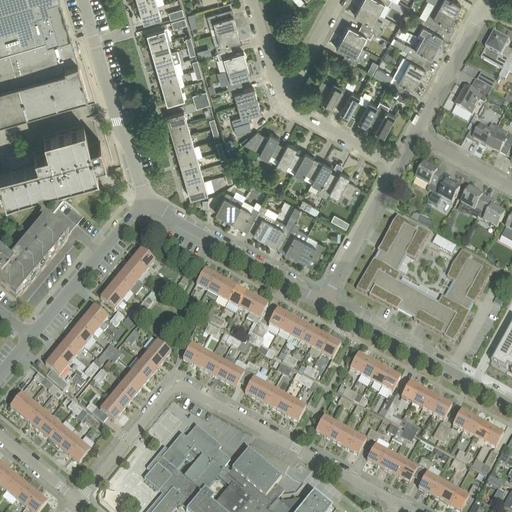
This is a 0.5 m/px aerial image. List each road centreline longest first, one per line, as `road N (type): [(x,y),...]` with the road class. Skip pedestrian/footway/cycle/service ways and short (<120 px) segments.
road 1 (residential): [(401,505),(176,385)]
road 2 (unclassified): [(511,404),(326,300)]
road 3 (unclassified): [(145,200),(83,0)]
road 4 (unclassified): [(326,300),(145,200)]
road 5 (unclassified): [(31,335),(145,200)]
road 6 (residential): [(326,300),(398,165)]
road 7 (residential): [(78,499),(176,385)]
road 8 (residential): [(416,131),(484,8)]
road 9 (residential): [(398,165),(286,106),(281,96)]
